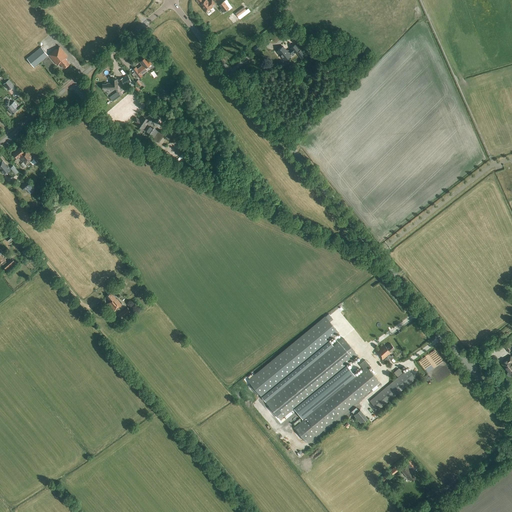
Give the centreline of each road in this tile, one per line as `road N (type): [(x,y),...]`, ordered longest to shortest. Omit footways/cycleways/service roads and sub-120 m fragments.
road 1 (tertiary): [(511,417),(171,1)]
road 2 (track): [(0,206),(84,310),(98,304)]
road 3 (tertiary): [(72,84),(171,1)]
road 4 (unclassified): [(72,84),(111,130),(165,162)]
